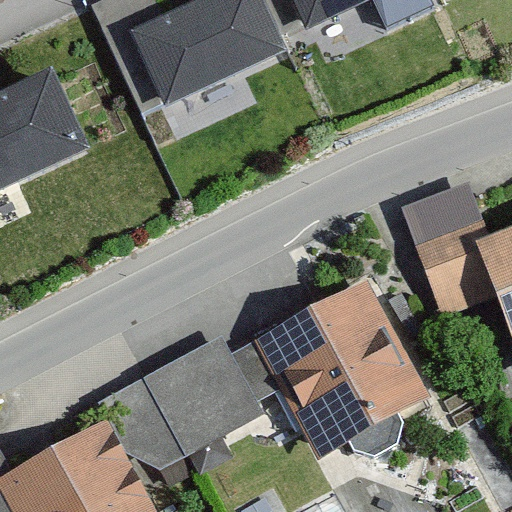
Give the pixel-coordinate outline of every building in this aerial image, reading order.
[(260,0),(133,0),(103,13),(156,136),(299,74),(260,0)] [(292,0),(310,36),(385,0),(292,0)] [(60,66),(0,92),(0,196),(99,152),(60,66)] [(474,187),(398,213),(435,319),(501,297),(511,327),(511,234),(492,242),(474,187)] [(224,334),(149,375),(191,452),(263,412),(257,401),(279,389),(319,459),(435,395),(368,275),(233,350),(224,334)] [(0,458),(0,511),(152,511),(136,482),(191,452),(149,375),(90,408),(101,429),(11,478),(0,458)]
